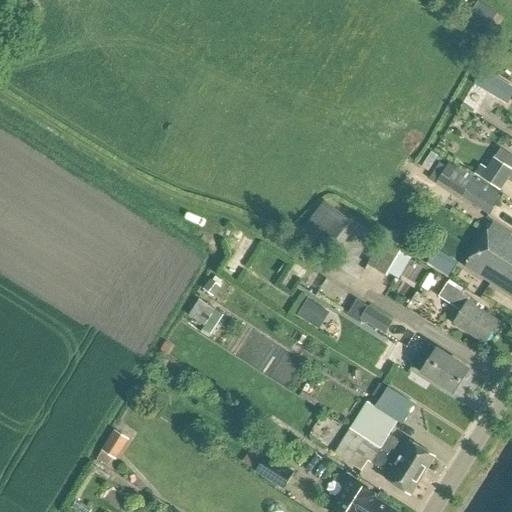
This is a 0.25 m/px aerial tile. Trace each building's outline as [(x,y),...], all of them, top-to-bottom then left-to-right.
[(478,3),(468,18),(487,30),(497,15),(478,3)] [(511,95),(511,88),(481,70),(472,86),(506,106),(511,95)] [(431,153),(424,165),(431,169),(438,157),(431,153)] [(501,191),(511,172),(511,170),(493,159),(487,168),(482,178),(481,179),(501,191)] [(482,178),(487,168),(480,164),(474,174),(482,178)] [(458,169),(454,174),(445,168),(436,182),(489,217),(502,197),(458,169)] [(312,219),(338,244),(363,218),(337,193),(312,219)] [(511,297),(511,235),(492,223),(464,267),(511,297)] [(386,277),(401,253),(381,242),(367,266),(386,277)] [(428,292),(436,278),(430,274),(422,288),(428,292)] [(484,344),(498,322),(477,307),(478,305),(469,299),(448,285),(439,298),(460,312),(453,324),(484,344)] [(204,327),(215,311),(200,300),(189,317),(204,327)] [(315,327),(325,311),(306,300),(297,316),(315,327)] [(384,333),(391,321),(367,307),(360,319),(384,333)] [(173,347),(167,343),(161,351),(167,355),(173,347)] [(453,393),(468,369),(436,349),(426,343),(411,366),(422,372),(421,373),(453,393)] [(386,433),(394,422),(365,403),(348,429),(422,476),(434,457),(410,441),(407,446),(386,433)] [(102,450),(97,458),(108,465),(113,459),(114,459),(128,438),(113,428),(100,449),(102,450)] [(410,495),(422,476),(348,429),(333,454),(362,472),(368,461),(389,475),(386,480),(410,495)] [(257,471),(255,473),(283,490),(294,472),(266,455),(265,456),(251,448),(243,462),(257,471)] [(394,511),(382,504),(377,499),(373,497),(374,495),(351,479),(329,511),(394,511)]
